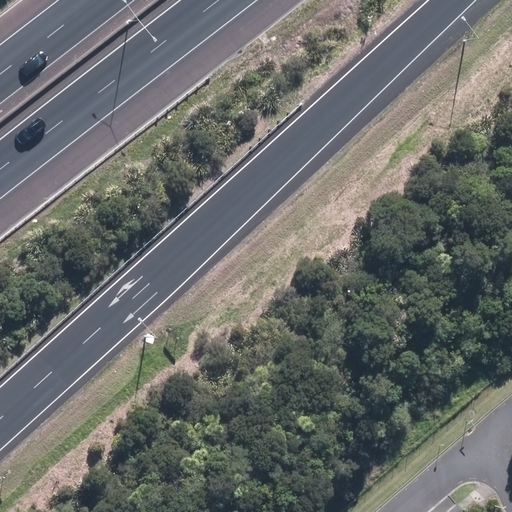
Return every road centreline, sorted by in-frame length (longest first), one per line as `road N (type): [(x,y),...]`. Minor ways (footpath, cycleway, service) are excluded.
road 1 (motorway): [(449,0),(0,409)]
road 2 (motorway): [(215,0),(0,168)]
road 3 (motorway): [(0,76),(96,0)]
